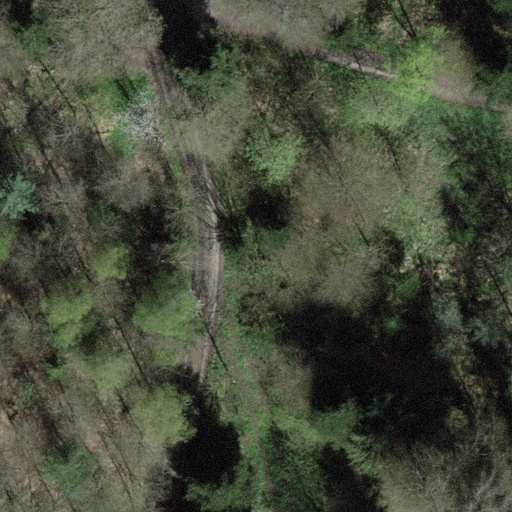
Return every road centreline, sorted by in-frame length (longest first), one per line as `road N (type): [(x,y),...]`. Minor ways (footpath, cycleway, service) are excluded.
road 1 (track): [(157,0),(221,276),(168,511)]
road 2 (track): [(179,0),(396,76),(511,93)]
